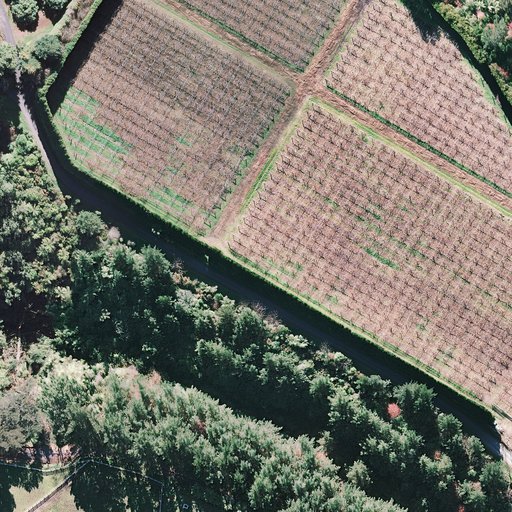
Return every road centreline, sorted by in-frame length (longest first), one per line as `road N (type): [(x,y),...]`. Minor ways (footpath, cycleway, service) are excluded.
road 1 (track): [(511,453),(89,184),(0,19)]
road 2 (track): [(0,436),(108,451),(226,485),(284,511)]
